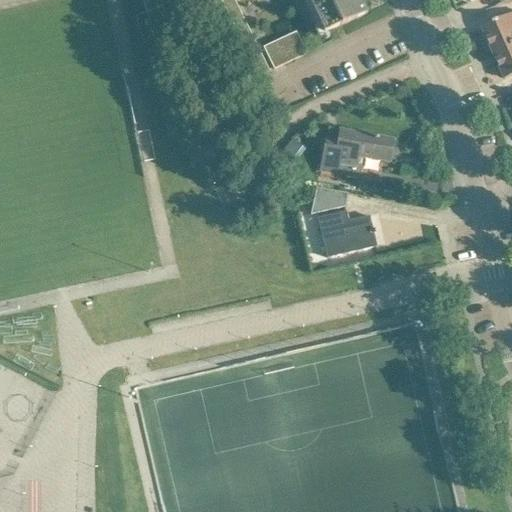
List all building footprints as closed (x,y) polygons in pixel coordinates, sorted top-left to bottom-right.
[(232,0),(218,0),(224,11),(235,6),(232,0)] [(298,0),(316,38),(366,14),(359,0),(298,0)] [(252,39),(245,25),(235,6),(224,11),(229,21),(233,29),(241,44),(252,39)] [(494,55),(511,46),(511,15),(482,28),(494,55)] [(306,56),(298,37),(296,33),(285,38),(295,61),(306,56)] [(285,66),(295,61),(285,38),(274,43),(285,66)] [(269,73),(259,51),(252,39),(241,44),(247,56),(258,78),(269,73)] [(273,71),(285,66),(274,43),(263,49),(273,71)] [(511,46),(494,55),(506,81),(511,77),(511,46)] [(355,167),(357,158),(388,164),(393,141),(339,132),(337,142),(326,140),(320,173),(336,176),(359,180),(361,168),(355,167)] [(346,192),(315,186),(310,212),(343,204),(346,192)] [(345,214),(318,220),(322,237),(327,259),(375,248),(372,235),(374,234),(373,231),(371,232),(368,218),(347,223),(345,214)] [(319,254),(313,231),(304,234),(307,243),(302,244),(306,257),(319,254)]
